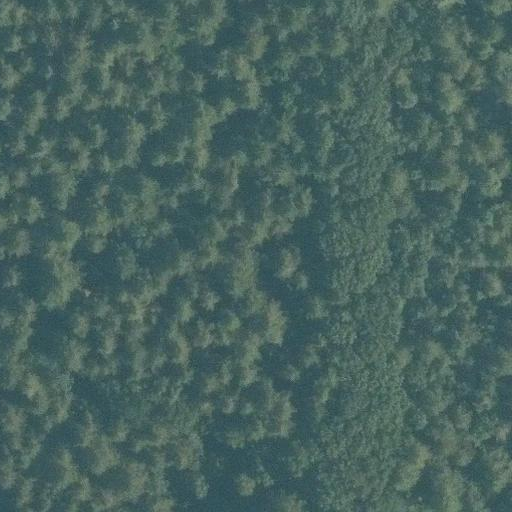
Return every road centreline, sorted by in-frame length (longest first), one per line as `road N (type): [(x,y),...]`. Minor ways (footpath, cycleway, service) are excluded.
road 1 (track): [(0,294),(510,511)]
road 2 (track): [(345,444),(343,0)]
